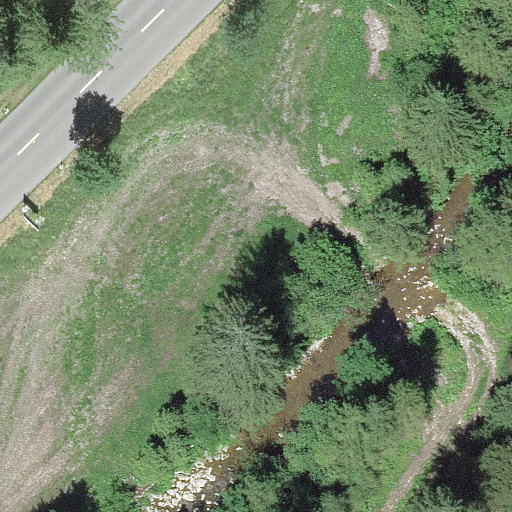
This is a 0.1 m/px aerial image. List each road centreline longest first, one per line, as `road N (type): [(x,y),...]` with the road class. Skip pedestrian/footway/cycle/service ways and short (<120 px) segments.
road 1 (track): [(394,511),(473,388),(469,327),(375,258),(282,161),(310,0)]
road 2 (secondary): [(180,0),(0,178)]
